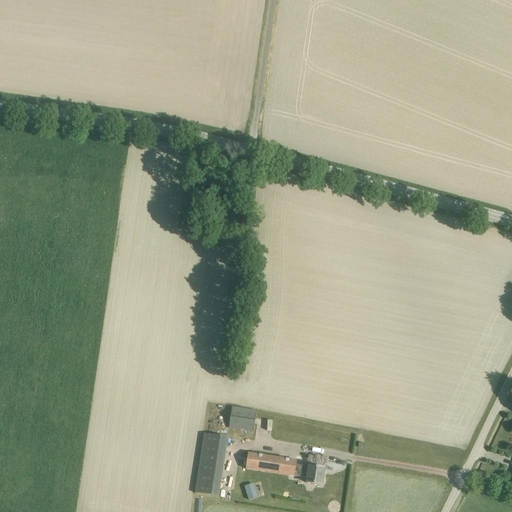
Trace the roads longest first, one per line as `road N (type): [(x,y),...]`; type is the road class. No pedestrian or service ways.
road 1 (tertiary): [(511,221),(249,150),(0,107)]
road 2 (unclassified): [(443,511),(511,373)]
